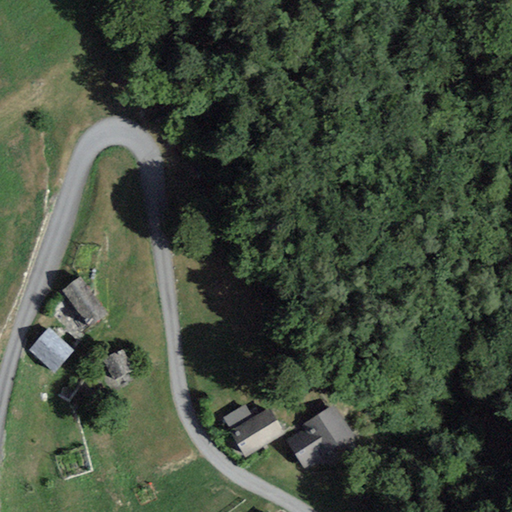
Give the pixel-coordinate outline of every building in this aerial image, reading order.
[(104,315),(79,281),(61,294),(86,328),(104,315)] [(71,353),(48,333),(31,352),(53,372),(71,353)] [(132,378),(121,355),(102,364),(113,387),(132,378)] [(225,424),(244,456),(280,435),(267,413),(251,423),(245,412),(225,424)] [(305,434),(291,443),(305,465),(348,437),(332,412),(302,431),(305,434)]
